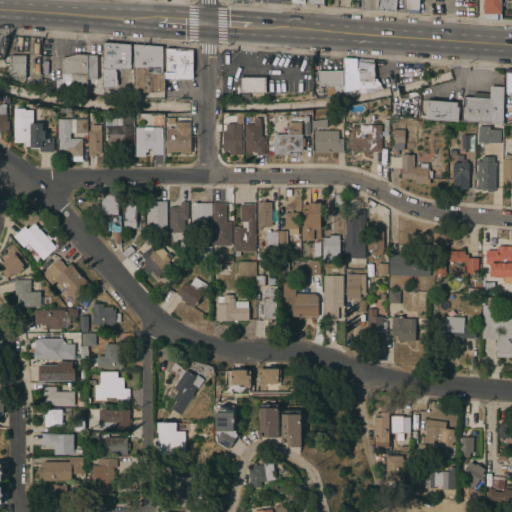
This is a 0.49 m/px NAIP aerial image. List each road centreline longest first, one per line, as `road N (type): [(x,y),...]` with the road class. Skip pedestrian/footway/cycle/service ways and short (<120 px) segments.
road 1 (residential): [(511,392),(392,382),(310,354),(210,349),(156,323),(33,182),(0,159)]
road 2 (residential): [(511,218),(429,212),(344,178),(33,182)]
road 3 (residential): [(20,511),(14,361),(0,324),(3,185),(33,182)]
road 4 (primary): [(270,27),(511,44)]
road 5 (residential): [(156,511),(156,323)]
road 6 (residential): [(204,176),(202,0)]
road 7 (residential): [(322,511),(312,469),(264,447),(243,461),(230,511)]
road 8 (primary): [(0,8),(145,18)]
